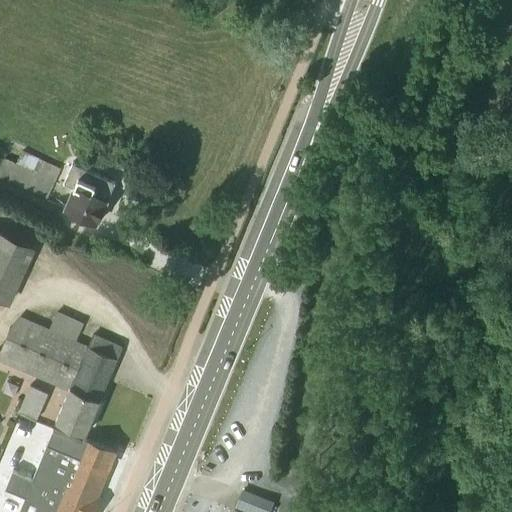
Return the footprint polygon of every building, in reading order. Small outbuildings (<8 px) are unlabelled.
[(4,158),(0,166),(0,176),(46,198),(59,169),(21,152),(16,164),(4,158)] [(113,182),(71,164),(63,183),(72,187),(62,209),(97,224),(107,200),(106,199),(113,182)] [(0,300),(9,305),(35,248),(0,232),(0,300)] [(48,328),(19,315),(9,327),(0,348),(0,360),(67,390),(54,421),(84,434),(121,347),(91,334),(87,344),(75,340),(83,322),(56,310),(48,328)] [(29,385),(17,413),(35,420),(46,393),(29,385)] [(81,442),(51,429),(31,478),(12,470),(4,488),(24,496),(17,511),(93,511),(100,499),(95,497),(115,451),(84,438),(83,442),(81,442)] [(242,491),(236,505),(252,511),(268,511),(272,503),(242,491)]
